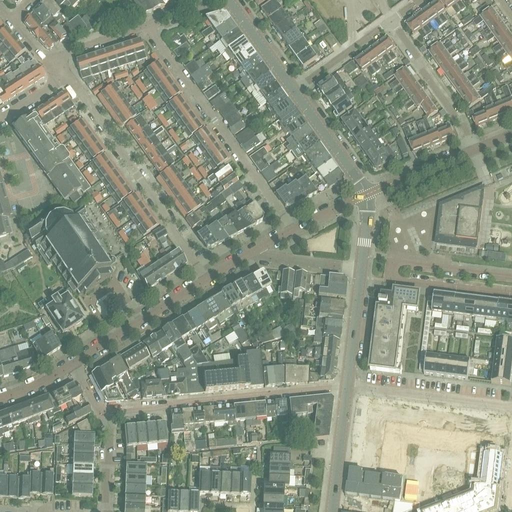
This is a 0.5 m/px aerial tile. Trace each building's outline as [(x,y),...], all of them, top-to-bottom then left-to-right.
[(59,14),(48,0),(44,0),(39,5),(51,20),(55,24),(60,20),(57,15),(59,14)] [(52,0),(59,8),(62,13),(69,6),(70,6),(66,1),(64,0),(52,0)] [(64,0),(66,1),(70,6),(69,6),(71,9),(78,1),(77,0),(64,0)] [(130,0),(142,15),(164,9),(157,0),(130,0)] [(252,0),(259,8),(270,0),(252,0)] [(279,0),(276,0),(261,11),(268,21),(282,11),(279,6),(282,3),(279,0)] [(439,0),(447,11),(451,8),(457,15),(461,12),(451,0),(439,0)] [(451,0),(461,12),(465,9),(460,2),(462,0),(451,0)] [(446,12),(438,1),(437,1),(429,7),(443,26),(447,22),(442,15),(446,12)] [(51,20),(39,5),(32,13),(41,23),(45,28),(52,22),(51,20)] [(125,11),(122,6),(114,11),(121,22),(131,19),(125,11)] [(312,10),(309,6),(306,8),(307,10),(303,12),(304,13),(303,13),(304,16),(305,15),(306,15),(309,13),(312,10)] [(132,7),(125,11),(131,19),(138,17),(132,7)] [(429,7),(421,12),(429,24),(433,21),(438,29),(443,26),(429,7)] [(492,9),(472,23),(476,28),(483,22),(486,26),(498,18),(492,9)] [(268,21),(275,31),(292,18),(289,14),(286,16),(282,11),(268,21)] [(421,12),(413,18),(427,37),(431,34),(426,26),(429,24),(421,12)] [(45,28),(41,23),(32,13),(29,16),(24,21),(24,24),(30,31),(29,32),(37,41),(37,40),(45,49),(49,50),(54,45),(42,31),(45,28)] [(204,39),(215,32),(230,21),(225,15),(221,14),(205,19),(211,27),(201,34),(204,39)] [(94,21),(100,29),(109,26),(100,15),(94,21)] [(79,36),(87,33),(85,26),(82,22),(77,17),(69,23),(79,36)] [(77,35),(78,36),(79,36),(69,23),(68,24),(67,23),(68,23),(64,18),(61,21),(65,25),(61,28),(71,39),(77,35)] [(87,18),(82,22),(85,26),(87,33),(93,31),(91,25),(87,18)] [(275,31),(282,40),(296,30),(293,25),(296,23),(292,18),(275,31)] [(413,18),(405,24),(413,36),(417,33),(423,40),(427,37),(413,18)] [(481,35),(484,39),(503,26),(498,18),(486,26),(488,29),(481,35)] [(215,32),(218,37),(215,38),(219,43),(213,46),(214,47),(236,31),(230,21),(215,32)] [(314,26),(317,30),(323,25),(320,21),(314,26)] [(49,30),(60,42),(68,40),(54,25),(49,30)] [(321,35),(327,31),(323,25),(317,30),(321,35)] [(495,38),(497,42),(509,34),(503,26),(484,39),(487,43),(495,38)] [(5,29),(0,33),(0,46),(11,37),(5,29)] [(282,40),(289,50),(307,37),(303,33),(300,35),(296,30),(282,40)] [(243,40),(236,31),(214,47),(220,55),(224,53),(242,40),(243,40)] [(174,51),(178,56),(179,57),(190,50),(188,48),(191,46),(184,36),(180,38),(178,34),(170,39),(176,50),(174,51)] [(492,51),(495,55),(511,43),(511,37),(509,34),(497,42),(500,45),(492,51)] [(324,40),(331,49),(337,45),(330,35),(324,40)] [(0,46),(0,53),(3,57),(17,44),(11,37),(0,46)] [(289,50),(296,60),(310,49),(307,45),(310,42),(307,37),(289,50)] [(378,43),(392,62),(398,70),(402,67),(391,52),(395,49),(386,37),(378,43)] [(249,49),(242,40),(224,53),(230,62),(231,61),(232,61),(249,49)] [(140,41),(130,44),(136,62),(145,59),(140,41)] [(378,43),(370,49),(379,61),(382,58),(388,66),(392,62),(378,43)] [(440,44),(428,53),(434,61),(453,47),(450,43),(443,48),(440,44)] [(506,54),(509,58),(511,55),(511,43),(495,55),(499,60),(506,54)] [(3,57),(9,64),(24,52),(17,44),(3,57)] [(130,44),(121,47),(127,65),(136,62),(130,44)] [(121,47),(112,50),(118,68),(127,65),(121,47)] [(434,61),(440,69),(452,61),(449,57),(457,52),(453,47),(434,61)] [(237,63),(240,68),(255,57),(249,49),(232,61),(235,65),(237,63)] [(314,55),(310,49),(296,60),(303,70),(321,57),(317,52),(314,55)] [(370,49),(362,55),(376,74),(381,71),(375,63),(379,61),(370,49)] [(112,50),(103,53),(109,71),(118,68),(112,50)] [(103,53),(94,56),(100,74),(109,71),(103,53)] [(150,57),(154,63),(158,60),(154,54),(150,57)] [(362,55),(354,61),(362,73),(366,70),(372,77),(376,74),(362,55)] [(94,56),(85,59),(91,77),(100,74),(94,56)] [(240,68),(243,72),(241,74),(244,78),(261,66),(255,57),(240,68)] [(23,61),(21,58),(19,59),(34,83),(44,77),(37,66),(33,62),(29,64),(28,63),(25,65),(23,61)] [(20,64),(21,67),(18,69),(19,71),(15,73),(26,89),(34,83),(19,59),(17,61),(19,64),(20,64)] [(76,62),(82,80),(91,77),(85,59),(76,62)] [(190,77),(192,76),(202,69),(196,59),(184,68),(190,77)] [(440,69),(446,77),(465,63),(462,59),(454,64),(452,61),(440,69)] [(159,62),(143,73),(149,81),(165,70),(159,62)] [(352,80),(361,73),(352,62),(344,68),(347,74),(346,75),(348,77),(349,76),(352,80)] [(446,77),(452,85),(463,77),(461,73),(468,67),(465,63),(446,77)] [(197,82),(206,75),(211,72),(206,66),(202,69),(192,76),(197,82)] [(268,75),(261,66),(244,78),(247,82),(246,83),(249,88),(268,75)] [(130,74),(131,76),(133,78),(139,74),(136,69),(130,74)] [(406,69),(394,77),(397,81),(390,87),(393,92),(412,78),(406,69)] [(149,81),(155,89),(171,77),(165,70),(149,81)] [(16,95),(26,89),(15,73),(11,76),(10,74),(5,77),(7,80),(7,81),(16,95)] [(367,83),(367,82),(361,73),(352,80),(353,82),(352,83),(354,85),(355,84),(359,89),(360,89),(360,88),(367,83)] [(254,92),(257,96),(274,84),(268,75),(249,88),(253,93),(254,92)] [(452,85),(457,93),(476,79),(473,75),(466,80),(463,77),(452,85)] [(337,76),(335,77),(318,90),(325,99),(344,85),(337,76)] [(155,89),(160,96),(176,85),(171,77),(155,89)] [(403,90),(407,95),(418,87),(412,78),(393,92),(396,95),(403,90)] [(114,83),(113,82),(111,79),(105,83),(108,87),(114,83)] [(128,87),(132,85),(132,84),(128,79),(124,82),(128,87)] [(211,85),(206,79),(198,85),(197,86),(196,86),(201,92),(210,86),(211,85)] [(457,93),(463,101),(475,92),(472,89),(480,83),(476,79),(457,93)] [(0,105),(2,104),(16,95),(7,81),(3,83),(6,86),(0,89),(0,90),(0,89),(0,105)] [(139,81),(135,83),(134,84),(138,89),(142,86),(139,81)] [(371,88),(374,92),(379,89),(376,85),(373,87),(369,81),(367,82),(367,83),(370,87),(371,88)] [(363,92),(368,88),(370,87),(367,83),(360,88),(360,89),(363,92)] [(116,84),(97,97),(103,105),(118,94),(116,91),(119,88),(116,84)] [(262,99),(266,103),(281,92),(274,84),(257,96),(261,100),(262,99)] [(166,105),(182,93),(176,85),(160,96),(166,105)] [(351,95),(344,85),(325,99),(331,109),(351,95)] [(488,96),(493,92),(496,90),(492,85),(477,96),(475,92),(463,101),(469,109),(488,96)] [(203,95),(208,101),(219,93),(214,87),(203,95)] [(407,95),(408,97),(401,103),(406,109),(425,95),(418,87),(407,95)] [(511,113),(511,100),(511,99),(506,87),(501,89),(506,101),(501,103),(506,116),(511,113)] [(266,103),(269,107),(266,109),(270,114),(287,101),(281,92),(266,103)] [(498,104),(493,92),(488,96),(489,99),(488,99),(496,120),(506,116),(501,103),(498,104)] [(73,107),(67,99),(63,93),(54,100),(63,114),(73,107)] [(380,93),(376,96),(377,97),(383,105),(387,102),(380,93)] [(103,105),(108,113),(127,99),(125,95),(121,98),(118,94),(103,105)] [(223,102),(213,109),(216,112),(218,111),(225,106),(230,103),(224,94),(219,97),(223,102)] [(339,119),(352,109),(348,104),(351,102),(348,98),(351,95),(331,109),(339,119)] [(421,108),(422,110),(431,104),(425,95),(406,109),(408,111),(415,106),(418,110),(421,108)] [(165,107),(171,115),(187,104),(181,96),(165,107)] [(108,113),(114,121),(129,110),(132,108),(130,104),(127,99),(108,113)] [(488,108),(481,111),(486,125),(496,120),(488,99),(485,101),(488,108)] [(53,120),(63,114),(54,100),(44,107),(53,120)] [(279,121),(293,110),(287,101),(270,114),(273,118),(275,116),(279,121)] [(225,106),(218,111),(221,116),(233,107),(230,103),(225,106)] [(382,107),(379,103),(374,106),(377,111),(382,107)] [(171,115),(177,123),(193,112),(187,104),(171,115)] [(426,120),(427,120),(437,113),(431,104),(422,110),(427,117),(423,119),(424,121),(426,120)] [(39,120),(40,121),(44,127),(53,120),(44,107),(34,113),(39,120)] [(386,121),(387,120),(386,120),(391,117),(385,108),(379,112),(386,121)] [(119,129),(135,118),(139,115),(136,111),(132,114),(129,110),(114,121),(119,129)] [(279,121),(281,125),(279,126),(283,131),(300,119),(293,110),(279,121)] [(470,121),(472,120),(476,129),(486,125),(481,111),(473,114),(472,111),(465,114),(468,119),(469,119),(470,121)] [(177,123),(182,131),(198,119),(193,112),(177,123)] [(224,120),(230,129),(240,122),(242,120),(235,112),(224,120)] [(355,112),(342,122),(349,132),(362,122),(355,112)] [(69,160),(66,156),(63,152),(59,151),(58,152),(55,148),(53,150),(51,146),(52,144),(43,131),(41,132),(38,128),(40,127),(37,123),(40,121),(34,113),(24,121),(25,122),(13,131),(64,202),(68,200),(67,199),(68,198),(73,205),(81,199),(76,192),(77,192),(80,190),(83,194),(86,192),(90,189),(69,160)] [(132,137),(147,127),(140,117),(125,127),(132,137)] [(392,128),(396,125),(391,117),(386,120),(387,120),(392,128)] [(188,139),(204,127),(198,119),(182,131),(188,139)] [(288,134),(291,139),(306,128),(300,119),(283,131),(286,136),(288,134)] [(70,129),(67,131),(73,139),(75,137),(86,130),(85,128),(87,126),(83,120),(82,120),(70,129)] [(437,133),(436,130),(431,132),(427,120),(426,120),(424,121),(422,122),(433,146),(441,143),(437,133)] [(228,130),(233,136),(244,128),(240,122),(230,129),(228,130)] [(349,132),(356,142),(369,132),(362,122),(349,132)] [(416,124),(421,136),(419,137),(424,150),(433,146),(422,122),(416,124)] [(65,124),(59,128),(62,132),(68,128),(65,124)] [(446,125),(447,129),(437,133),(441,143),(454,138),(448,124),(446,125)] [(153,136),(152,134),(147,127),(132,137),(139,146),(153,136)] [(207,128),(191,139),(197,147),(213,136),(207,128)] [(291,139),(294,142),(292,144),(295,149),(312,137),(306,128),(291,139)] [(419,137),(418,137),(413,139),(408,128),(403,130),(413,155),(424,150),(419,137)] [(75,137),(73,139),(78,147),(81,145),(94,136),(90,130),(87,132),(86,130),(75,137)] [(172,130),(168,133),(171,139),(176,136),(172,130)] [(160,145),(155,138),(159,135),(156,131),(152,134),(153,136),(139,146),(146,156),(160,145)] [(376,135),(373,137),(369,132),(356,142),(363,151),(377,142),(379,140),(376,135)] [(261,133),(255,138),(259,144),(265,140),(261,133)] [(241,142),(239,145),(241,147),(255,138),(252,135),(252,134),(241,142)] [(60,144),(64,141),(61,136),(56,139),(60,144)] [(81,145),(78,147),(84,155),(86,153),(97,145),(96,144),(99,142),(94,136),(81,145)] [(179,141),(176,136),(171,139),(175,144),(179,141)] [(197,147),(202,155),(218,143),(213,136),(197,147)] [(319,146),(312,137),(295,149),(290,152),(292,155),(297,152),(301,158),(302,158),(319,145),(319,146)] [(241,147),(245,153),(259,144),(255,138),(241,147)] [(402,156),(408,154),(402,139),(396,142),(402,156)] [(363,151),(370,161),(389,149),(388,148),(386,150),(383,145),(380,147),(377,142),(363,151)] [(202,155),(208,163),(224,151),(218,143),(202,155)] [(179,148),(181,152),(187,148),(184,144),(179,148)] [(86,153),(84,155),(90,163),(92,161),(104,152),(106,151),(101,145),(98,147),(97,145),(86,153)] [(167,155),(165,153),(160,145),(146,156),(152,165),(167,155)] [(325,154),(319,145),(302,158),(308,167),(325,154)] [(263,148),(249,158),(253,165),(263,158),(266,156),(268,155),(263,148)] [(396,158),(389,149),(370,161),(376,170),(384,167),(396,158)] [(174,164),(168,157),(172,153),(170,150),(165,153),(167,155),(152,165),(159,175),(174,164)] [(230,159),(224,151),(208,163),(213,171),(230,159)] [(92,164),(89,166),(95,174),(98,172),(108,164),(107,162),(110,160),(105,154),(92,164)] [(192,154),(188,157),(187,157),(191,163),(196,160),(192,154)] [(266,156),(263,158),(263,159),(266,162),(268,165),(273,161),(268,154),(268,155),(266,156)] [(316,173),(316,174),(332,163),(325,154),(308,167),(314,175),(316,173)] [(185,167),(189,164),(185,158),(181,161),(185,167)] [(263,158),(253,165),(260,174),(269,167),(268,165),(266,162),(263,159),(263,158)] [(199,165),(196,160),(191,163),(195,168),(199,165)] [(79,162),(75,165),(79,170),(83,167),(79,162)] [(269,167),(260,174),(264,179),(280,168),(276,162),(269,167)] [(316,174),(319,178),(317,179),(321,184),(338,172),(332,163),(316,174)] [(98,172),(95,174),(101,181),(103,179),(117,170),(112,164),(110,166),(108,164),(98,172)] [(175,166),(156,180),(162,188),(181,174),(175,166)] [(203,179),(207,176),(201,167),(197,170),(203,179)] [(210,185),(215,181),(221,188),(215,192),(211,195),(214,199),(220,195),(224,200),(225,202),(226,202),(223,197),(230,191),(228,189),(237,183),(226,167),(207,181),(210,185)] [(103,179),(101,181),(106,189),(109,187),(119,179),(118,177),(121,175),(117,170),(103,179)] [(325,186),(328,190),(342,183),(343,179),(338,172),(321,184),(323,187),(325,186)] [(162,188),(167,195),(183,184),(180,180),(184,178),(181,174),(162,188)] [(310,186),(305,179),(303,177),(299,181),(300,182),(296,185),(306,200),(317,195),(312,189),(310,186)] [(0,238),(11,235),(6,219),(11,218),(7,203),(0,179),(0,238)] [(109,187),(106,189),(112,197),(114,195),(128,185),(124,179),(121,181),(119,179),(109,187)] [(288,185),(290,187),(286,190),(296,205),(306,200),(296,185),(293,182),(288,185)] [(238,193),(242,189),(238,183),(237,183),(228,189),(230,191),(231,193),(233,196),(239,203),(255,226),(262,223),(263,218),(250,201),(246,204),(244,201),(238,193)] [(167,195),(173,203),(192,189),(189,185),(185,188),(183,184),(167,195)] [(114,195),(112,197),(117,205),(120,203),(131,195),(129,193),(132,191),(128,185),(114,195)] [(276,195),(284,207),(285,208),(288,209),(296,205),(286,190),(283,187),(279,190),(280,192),(276,195)] [(437,237),(436,244),(476,249),(483,188),(441,206),(437,237)] [(173,203),(178,211),(194,199),(191,196),(195,193),(192,189),(173,203)] [(206,199),(210,196),(206,190),(202,193),(206,199)] [(123,203),(120,205),(126,213),(128,211),(139,204),(138,202),(141,200),(136,194),(135,195),(123,203)] [(92,199),(96,204),(102,200),(98,195),(92,199)] [(225,202),(224,200),(220,195),(214,199),(212,201),(215,206),(217,209),(225,202)] [(200,201),(196,203),(194,199),(178,211),(184,219),(203,205),(200,201)] [(215,206),(212,201),(209,203),(210,205),(205,209),(209,214),(217,209),(215,206)] [(128,211),(126,213),(131,221),(134,219),(148,209),(143,203),(140,205),(139,204),(128,211)] [(246,231),(255,226),(239,203),(235,206),(237,210),(233,212),(233,213),(246,231)] [(206,211),(203,207),(194,214),(196,217),(200,215),(201,215),(206,211)] [(134,219),(131,221),(137,229),(139,227),(150,219),(149,218),(152,216),(148,209),(134,219)] [(17,220),(25,218),(24,211),(15,213),(17,220)] [(23,232),(26,235),(21,238),(28,247),(30,246),(28,242),(30,241),(33,247),(31,248),(34,252),(36,250),(38,253),(47,267),(51,264),(69,290),(65,293),(62,291),(55,295),(56,300),(48,305),(44,300),(37,305),(41,311),(44,308),(62,335),(83,321),(82,320),(84,319),(80,312),(78,313),(72,304),(73,303),(69,296),(68,298),(67,297),(72,294),(72,295),(75,293),(78,297),(83,294),(84,296),(110,279),(108,277),(113,274),(110,270),(115,266),(116,263),(114,260),(110,259),(108,261),(107,259),(115,254),(115,252),(115,251),(114,250),(114,249),(113,248),(113,247),(102,230),(101,230),(97,233),(86,218),(81,211),(73,216),(63,211),(53,212),(44,218),(41,224),(39,221),(23,232)] [(230,218),(226,221),(236,236),(246,231),(233,213),(229,216),(230,218)] [(185,220),(191,230),(196,226),(202,233),(197,237),(206,249),(210,250),(217,246),(204,228),(204,229),(201,223),(196,217),(194,214),(185,220)] [(139,227),(137,229),(143,237),(145,235),(159,225),(154,218),(151,220),(150,219),(139,227)] [(219,221),(221,223),(216,226),(227,241),(228,241),(227,240),(236,236),(226,221),(223,218),(219,221)] [(227,241),(216,226),(215,225),(213,222),(204,228),(217,246),(227,241)] [(157,242),(167,236),(161,228),(152,234),(157,242)] [(13,236),(3,240),(4,245),(15,242),(13,236)] [(440,245),(439,254),(477,259),(479,251),(440,245)] [(165,260),(158,264),(167,277),(177,271),(164,252),(165,252),(163,249),(159,252),(162,256),(165,260)] [(178,251),(173,254),(169,249),(165,252),(164,252),(177,271),(186,264),(178,251)] [(158,264),(153,268),(146,257),(141,259),(158,283),(167,277),(158,264)] [(136,272),(147,290),(158,283),(141,259),(136,262),(141,269),(136,272)] [(271,287),(262,273),(251,279),(267,306),(269,304),(266,298),(269,296),(269,295),(273,293),(271,287)] [(282,273),(280,290),(278,289),(278,294),(280,295),(280,299),(290,300),(293,274),(282,273)] [(298,299),(298,292),(304,292),(305,285),(306,275),(295,274),(293,291),(292,301),(295,301),(295,299),(298,299)] [(320,277),(318,287),(327,288),(345,290),(346,283),(343,279),(320,277)] [(251,279),(241,285),(253,304),(258,301),(258,302),(262,300),(263,302),(262,302),(265,307),(267,306),(251,279)] [(253,305),(253,304),(241,285),(231,291),(243,311),(253,305)] [(313,297),(313,296),(313,293),(309,292),(309,286),(305,285),(304,292),(304,296),(313,297)] [(317,297),(344,300),(345,290),(327,288),(318,287),(319,287),(327,288),(327,292),(318,291),(318,292),(317,297)] [(231,291),(220,297),(233,316),(243,311),(231,291)] [(417,311),(419,296),(395,292),(394,297),(381,295),(380,302),(379,310),(378,310),(370,370),(396,373),(404,309),(417,311)] [(432,308),(431,313),(432,313),(443,314),(445,295),(434,294),(433,298),(433,303),(432,308)] [(456,297),(445,295),(443,314),(453,315),(456,297)] [(220,297),(212,302),(225,323),(230,320),(229,318),(233,316),(220,297)] [(464,317),(467,298),(456,297),(453,315),(464,317)] [(477,299),(467,298),(464,317),(475,318),(477,299)] [(488,301),(477,299),(475,318),(486,319),(488,301)] [(344,302),(321,300),(320,310),(343,312),(344,302)] [(499,302),(488,301),(486,319),(496,321),(499,302)] [(212,302),(203,307),(216,327),(212,321),(216,319),(221,326),(225,323),(212,302)] [(509,303),(499,302),(496,321),(507,322),(509,303)] [(203,307),(196,312),(208,332),(216,327),(203,307)] [(343,312),(320,310),(320,309),(319,319),(341,322),(343,312)] [(196,332),(199,329),(200,330),(199,332),(204,341),(210,338),(207,334),(209,333),(208,332),(196,312),(195,313),(195,312),(186,318),(195,332),(195,331),(196,332)] [(45,318),(44,316),(41,318),(49,331),(52,329),(45,317),(45,318)] [(171,327),(180,341),(187,337),(189,340),(193,337),(191,334),(195,332),(186,318),(171,327)] [(340,332),(341,322),(319,319),(317,319),(315,329),(318,329),(340,332)] [(25,332),(35,328),(33,323),(23,327),(25,332)] [(233,333),(240,329),(237,324),(230,328),(233,333)] [(284,337),(285,339),(298,337),(291,325),(285,328),(282,332),(281,332),(284,337)] [(174,354),(176,353),(183,365),(186,369),(184,370),(185,379),(187,396),(198,395),(196,366),(187,352),(180,341),(171,327),(161,333),(171,348),(170,348),(174,354)] [(339,342),(340,332),(318,329),(317,334),(322,335),(322,339),(322,340),(339,342)] [(245,331),(239,334),(244,343),(250,340),(245,331)] [(219,332),(211,337),(214,342),(222,337),(222,336),(219,332)] [(274,341),(284,337),(281,332),(271,335),(274,341)] [(51,355),(60,348),(53,333),(43,340),(51,355)] [(164,352),(170,348),(171,348),(161,333),(152,338),(167,361),(169,360),(164,352)] [(239,340),(234,333),(225,339),(229,346),(239,340)] [(259,337),(262,345),(272,342),(270,334),(259,337)] [(152,359),(158,355),(160,357),(158,358),(162,364),(167,361),(152,338),(143,344),(152,359)] [(322,345),(322,350),(338,352),(339,342),(322,340),(322,339),(313,338),(313,344),(322,345)] [(33,347),(41,361),(51,355),(43,340),(33,347)] [(511,352),(511,341),(497,340),(496,340),(497,340),(496,351),(511,352)] [(149,365),(151,364),(140,346),(120,358),(129,372),(147,361),(149,365)] [(30,349),(19,353),(17,347),(13,348),(15,354),(17,361),(20,371),(28,369),(35,365),(30,349)] [(187,352),(196,366),(208,365),(207,365),(196,347),(187,352)] [(17,361),(15,354),(13,348),(0,352),(0,367),(3,377),(3,378),(21,373),(20,371),(17,361)] [(313,359),(321,360),(321,361),(337,362),(338,352),(322,350),(315,349),(313,359)] [(511,352),(496,351),(494,362),(511,363),(511,352)] [(236,361),(207,365),(208,365),(196,366),(198,395),(262,388),(259,353),(245,354),(245,360),(236,361)] [(232,354),(216,357),(217,363),(233,360),(232,354)] [(274,387),(284,386),(285,361),(284,361),(284,355),(278,355),(277,370),(273,370),(274,387)] [(426,356),(424,375),(435,376),(437,358),(427,356),(426,356)] [(125,397),(135,391),(131,383),(128,376),(126,374),(119,358),(108,365),(115,379),(125,397)] [(167,363),(167,369),(171,368),(179,363),(177,358),(170,362),(167,363)] [(437,358),(435,376),(446,378),(448,359),(437,358)] [(459,360),(448,359),(446,378),(456,379),(459,360)] [(469,362),(459,360),(456,379),(468,381),(470,361),(469,361),(469,362)] [(284,386),(296,385),(297,370),(295,370),(295,361),(285,361),(284,386)] [(321,361),(319,370),(336,372),(337,362),(321,361)] [(262,363),(264,388),(274,387),(273,370),(272,365),(268,366),(268,362),(262,363)] [(511,363),(494,362),(493,372),(511,375),(511,373),(511,363)] [(113,388),(112,386),(110,382),(115,379),(108,365),(99,370),(116,401),(115,401),(116,402),(121,399),(115,387),(113,388)] [(91,376),(100,394),(104,402),(107,404),(112,403),(115,401),(116,401),(99,370),(91,376)] [(177,381),(175,381),(176,397),(187,396),(185,379),(184,370),(176,371),(177,375),(170,375),(171,379),(177,379),(177,381)] [(307,370),(304,370),(297,370),(296,385),(307,384),(307,370)] [(309,374),(308,384),(332,382),(335,380),(336,372),(319,370),(319,375),(309,374)] [(167,372),(156,373),(160,383),(166,398),(176,397),(175,381),(168,382),(167,372)] [(511,375),(493,372),(492,383),(491,383),(510,386),(511,375)] [(136,380),(135,378),(132,373),(128,376),(131,383),(136,380)] [(137,379),(136,380),(131,383),(135,391),(139,389),(137,379)] [(141,385),(142,400),(153,399),(150,380),(146,380),(146,384),(141,385)] [(160,383),(156,383),(156,380),(150,380),(153,399),(166,398),(160,383)] [(70,403),(74,411),(86,405),(76,386),(73,385),(63,390),(70,403)] [(63,390),(52,395),(59,409),(70,403),(63,390)] [(50,396),(48,397),(37,401),(42,415),(46,414),(48,420),(53,418),(53,415),(56,414),(50,396)] [(330,398),(317,399),(317,402),(316,406),(332,408),(332,401),(330,398)] [(310,408),(316,407),(316,406),(317,402),(317,399),(306,400),(307,412),(310,412),(310,408)] [(307,416),(307,412),(306,400),(297,401),(299,416),(307,416)] [(363,400),(361,411),(380,413),(382,402),(363,400)] [(37,401),(27,405),(34,424),(40,422),(38,417),(42,415),(37,401)] [(289,402),(290,417),(299,416),(297,401),(289,402)] [(287,424),(285,402),(274,404),(276,418),(276,425),(287,424)] [(264,404),(254,405),(255,427),(260,426),(260,420),(265,419),(264,404)] [(274,404),(264,404),(265,419),(276,418),(274,404)] [(410,404),(407,423),(419,425),(421,405),(410,404)] [(22,423),(26,421),(28,426),(34,424),(27,405),(17,409),(22,423)] [(86,405),(74,411),(71,413),(73,417),(65,421),(68,426),(91,414),(86,405)] [(254,405),(243,406),(245,421),(250,421),(251,427),(255,427),(254,405)] [(421,405),(419,425),(430,426),(433,407),(421,405)] [(243,406),(233,407),(235,427),(234,427),(235,429),(240,428),(239,422),(245,421),(243,406)] [(331,416),(332,408),(316,406),(316,407),(315,415),(315,414),(331,416)] [(233,407),(222,408),(224,427),(228,427),(228,428),(234,427),(235,427),(233,407)] [(433,407),(430,426),(442,427),(444,408),(433,407)] [(214,428),(224,427),(222,408),(212,409),(214,428)] [(444,408),(442,427),(453,429),(455,410),(444,408)] [(17,409),(7,412),(13,429),(19,427),(18,424),(22,423),(17,409)] [(203,425),(210,425),(211,428),(214,428),(212,409),(202,410),(203,425)] [(202,410),(191,411),(193,431),(203,430),(203,425),(202,410)] [(455,410),(453,429),(465,430),(467,411),(455,410)] [(191,411),(181,412),(183,430),(183,434),(184,447),(185,452),(195,450),(194,440),(193,431),(191,411)] [(361,411),(360,423),(379,425),(380,413),(361,411)] [(470,411),(468,431),(480,432),(482,413),(470,411)] [(7,412),(0,414),(0,424),(2,430),(3,435),(14,431),(13,429),(7,412)] [(172,427),(170,428),(171,435),(183,434),(183,430),(181,412),(170,413),(172,427)] [(482,413),(480,432),(491,433),(493,414),(482,413)] [(315,415),(314,422),(330,425),(331,416),(315,414),(315,415)] [(493,414),(491,433),(503,435),(505,416),(493,414)] [(291,442),(297,442),(310,440),(310,437),(294,439),(292,419),(288,420),(291,442)] [(74,435),(73,446),(94,446),(94,436),(91,436),(92,430),(87,420),(76,426),(80,432),(80,435),(74,435)] [(314,422),(313,430),(329,432),(330,425),(314,422)] [(358,433),(358,434),(378,436),(378,435),(377,435),(379,425),(360,423),(359,433),(358,433)] [(167,444),(165,424),(155,425),(156,445),(167,444)] [(155,425),(144,426),(147,446),(156,445),(155,425)] [(144,426),(134,427),(136,447),(147,446),(144,426)] [(124,428),(126,448),(136,447),(134,427),(124,428)] [(312,441),(328,439),(329,432),(313,430),(312,441)] [(358,434),(357,445),(376,447),(378,436),(358,434)] [(236,446),(236,439),(215,441),(215,444),(216,448),(231,447),(236,446)] [(195,450),(202,449),(203,449),(203,445),(201,445),(201,440),(194,440),(195,450)] [(215,444),(215,441),(215,440),(208,441),(209,449),(216,448),(215,444)] [(18,443),(19,451),(19,452),(28,450),(26,442),(18,443)] [(3,454),(14,452),(12,444),(3,446),(3,454)] [(357,445),(356,456),(375,459),(376,447),(357,445)] [(93,456),(94,446),(73,446),(73,455),(93,456)] [(273,448),(273,456),(269,456),(268,466),(292,467),(292,464),(289,464),(289,457),(289,449),(273,448)] [(303,462),(311,462),(311,457),(312,457),(312,451),(310,451),(310,457),(303,457),(303,462)] [(484,454),(483,463),(502,465),(503,456),(484,454)] [(73,455),(72,465),(93,466),(93,456),(73,455)] [(356,456),(354,468),(373,471),(375,459),(356,456)] [(483,463),(482,471),(501,474),(502,465),(483,463)] [(72,465),(72,476),(92,477),(93,466),(72,465)] [(146,466),(125,466),(125,476),(145,477),(146,466)] [(268,466),(268,476),(288,477),(289,470),(292,470),(292,467),(268,466)] [(41,475),(34,474),(34,468),(30,468),(29,473),(30,473),(29,500),(30,495),(40,496),(41,475)] [(49,469),(49,475),(41,475),(40,496),(52,496),(53,475),(53,469),(49,469)] [(348,474),(345,495),(358,496),(394,501),(400,501),(400,498),(402,498),(404,480),(361,475),(361,471),(348,470),(348,474)] [(482,471),(481,480),(500,482),(501,474),(482,471)] [(6,499),(17,499),(18,479),(10,478),(11,472),(7,472),(6,499)] [(17,499),(29,500),(30,473),(29,473),(26,473),(26,479),(18,479),(17,499)] [(199,495),(208,496),(209,475),(199,475),(198,488),(198,495),(199,495)] [(208,496),(218,496),(219,476),(209,475),(208,496)] [(72,476),(71,486),(92,487),(92,477),(72,476)] [(125,476),(125,486),(145,487),(145,477),(125,476)] [(218,496),(229,496),(229,476),(219,476),(218,496)] [(229,496),(239,497),(240,476),(229,476),(229,496)] [(250,497),(250,477),(240,476),(239,497),(250,497)] [(263,486),(267,487),(283,487),(287,488),(288,488),(288,477),(268,476),(267,486),(263,486)] [(481,480),(480,488),(480,489),(499,491),(500,482),(481,480)] [(92,498),(92,487),(71,486),(71,497),(92,498)] [(125,486),(124,497),(145,497),(145,487),(125,486)] [(287,491),(287,488),(283,487),(267,487),(263,486),(263,497),(283,497),(283,491),(287,491)] [(495,511),(499,491),(480,489),(480,488),(471,487),(470,493),(421,511),(495,511)] [(197,511),(198,501),(199,495),(198,495),(198,488),(188,488),(188,494),(187,511),(197,511)] [(167,500),(167,508),(166,511),(177,511),(178,494),(168,493),(167,500)] [(177,511),(187,511),(188,494),(178,494),(177,511)] [(124,497),(124,507),(144,507),(145,497),(124,497)] [(263,497),(262,506),(283,507),(283,497),(263,497)]
